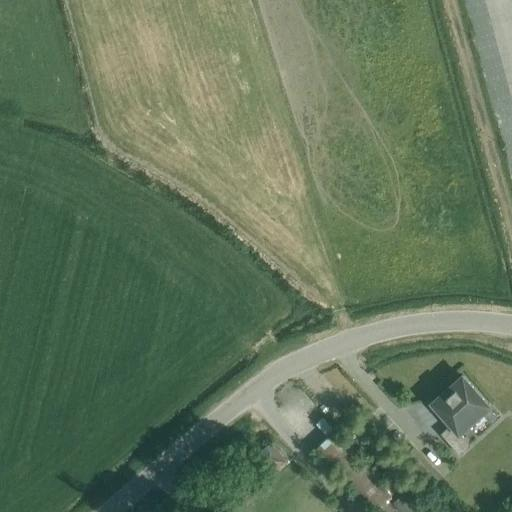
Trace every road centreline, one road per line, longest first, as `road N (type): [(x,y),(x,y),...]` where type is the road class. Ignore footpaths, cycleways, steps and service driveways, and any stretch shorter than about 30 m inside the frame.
road 1 (unclassified): [(107,511),(257,388),(304,360),(401,327),(511,328)]
road 2 (track): [(511,241),(443,0)]
road 3 (unknown): [(322,352),(466,511)]
road 4 (unknown): [(511,462),(401,327)]
